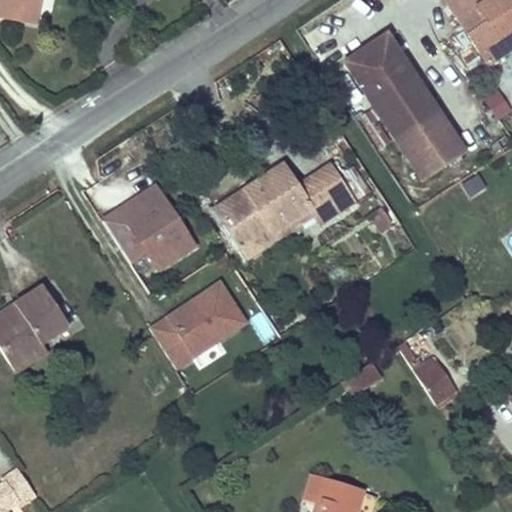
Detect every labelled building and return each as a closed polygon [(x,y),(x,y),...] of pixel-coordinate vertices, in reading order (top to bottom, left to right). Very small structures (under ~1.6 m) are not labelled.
[(0,0),(0,18),(34,25),(38,0),(0,0)] [(511,0),(489,0),(477,9),(471,1),(470,0),(445,0),(443,2),(479,56),(502,40),(510,52),(511,51),(511,0)] [(472,0),(471,1),(477,9),(489,0),(472,0)] [(436,113),(385,35),(341,64),(392,142),(436,113)] [(502,40),(479,56),(487,68),(510,52),(502,40)] [(511,108),(500,89),(486,98),(499,118),(511,109),(511,108)] [(436,113),(392,142),(422,187),(466,158),(436,113)] [(214,212),(238,250),(269,229),(272,234),(309,210),(313,216),(319,225),(354,203),(331,167),(296,190),(282,167),(214,212)] [(490,187),(480,173),(460,187),(470,201),(490,187)] [(170,209),(155,186),(118,211),(123,219),(151,201),(160,216),(170,209)] [(150,262),(188,238),(170,209),(160,216),(151,201),(123,219),(118,211),(100,222),(128,265),(145,253),(150,262)] [(269,229),(238,250),(246,261),(313,216),(309,210),(272,234),(269,229)] [(157,271),(194,247),(188,238),(150,262),(157,271)] [(244,326),(217,284),(147,330),(174,371),(244,326)] [(18,316),(0,327),(0,352),(9,367),(39,347),(68,329),(42,288),(12,308),(18,316)] [(12,308),(0,315),(0,327),(18,316),(12,308)] [(275,337),(260,313),(248,320),(263,344),(275,337)] [(405,344),(398,349),(408,365),(416,360),(405,344)] [(39,347),(9,367),(14,375),(44,355),(39,347)] [(431,362),(413,374),(431,401),(452,387),(437,364),(433,367),(431,362)] [(370,366),(347,380),(356,394),(378,379),(370,366)] [(356,394),(347,380),(341,384),(349,398),(356,394)] [(0,509),(30,490),(15,467),(0,477),(0,479),(1,481),(0,481),(0,511),(1,511),(0,509)] [(323,484),(309,480),(303,500),(317,505),(323,484)] [(356,511),(362,496),(323,484),(317,505),(314,511),(356,511)]
